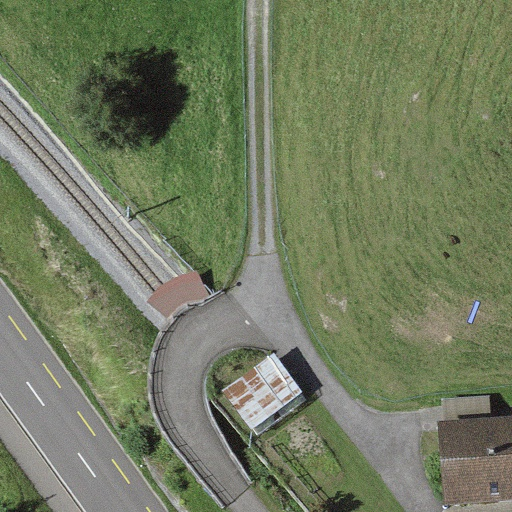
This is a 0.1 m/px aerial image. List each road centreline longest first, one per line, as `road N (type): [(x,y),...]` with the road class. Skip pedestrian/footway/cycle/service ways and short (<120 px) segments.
road 1 (track): [(261,0),(263,317)]
road 2 (secondary): [(119,511),(0,346)]
